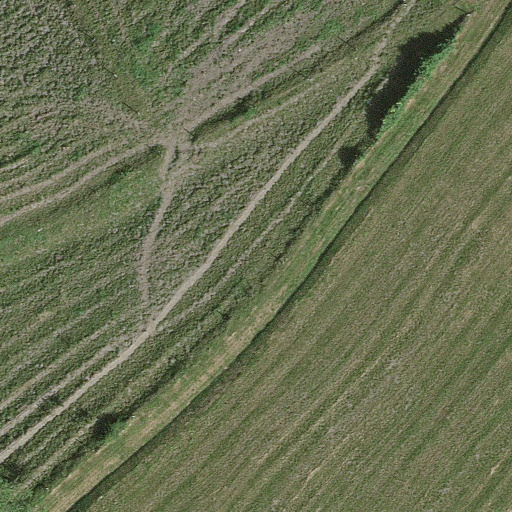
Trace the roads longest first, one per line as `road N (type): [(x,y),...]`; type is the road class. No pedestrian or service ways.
road 1 (track): [(36,511),(259,312),(495,0)]
road 2 (track): [(0,261),(117,210),(468,0)]
